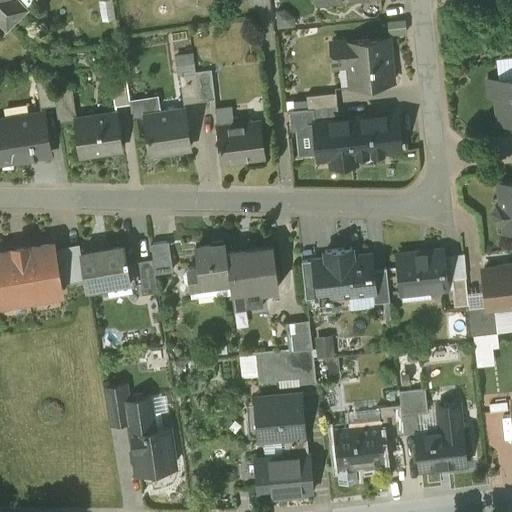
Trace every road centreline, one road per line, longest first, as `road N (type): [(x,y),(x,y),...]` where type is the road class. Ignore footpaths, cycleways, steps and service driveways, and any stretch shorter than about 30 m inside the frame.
road 1 (residential): [(0,201),(441,209)]
road 2 (residential): [(422,0),(438,158)]
